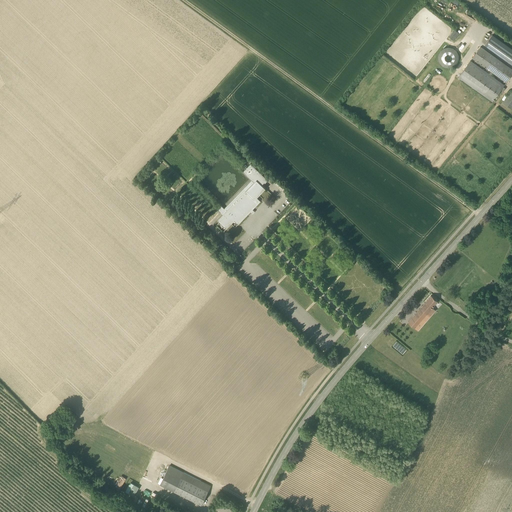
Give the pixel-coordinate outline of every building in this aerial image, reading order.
[(511,64),(511,49),(492,35),(485,45),(511,64)] [(506,82),(511,74),(511,69),(499,60),(480,47),(472,58),(491,71),(489,74),(471,61),(458,77),(492,102),(501,90),(503,92),(506,88),(503,87),(504,85),(491,75),(493,73),(506,82)] [(511,109),(511,108),(511,92),(511,91),(503,102),(511,109)] [(243,171),(254,182),(224,213),(217,220),(226,229),(234,221),(238,224),(260,201),(257,197),(265,188),(262,185),(267,179),(268,180),(251,163),(243,171)] [(431,295),(408,322),(415,328),(418,331),(436,311),(433,307),(438,301),(431,295)] [(201,505),(211,486),(170,465),(160,484),(201,505)]
